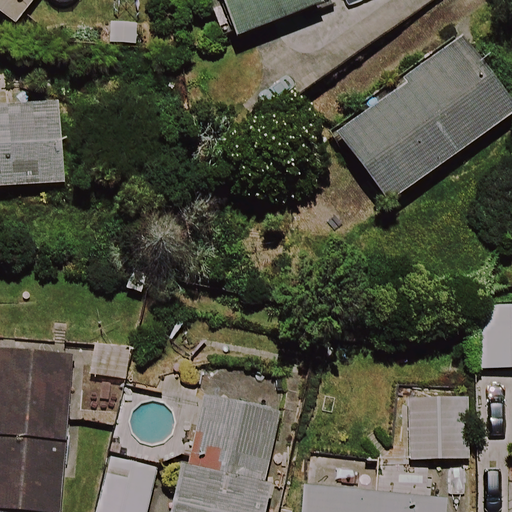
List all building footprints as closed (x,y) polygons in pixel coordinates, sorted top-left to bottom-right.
[(35,0),(0,0),(0,19),(15,30),(35,0)] [(201,0),(222,49),(323,8),(319,0),(201,0)] [(511,120),(459,47),(332,139),(384,211),(511,120)] [(2,111),(1,90),(0,89),(0,194),(58,192),(54,109),(2,111)] [(511,373),(511,309),(481,309),(480,373),(511,373)] [(0,511),(50,511),(71,368),(0,358),(0,511)] [(466,464),(467,398),(404,398),(404,464),(466,464)] [(260,511),(272,413),(197,405),(188,476),(173,474),(168,511),(260,511)] [(144,511),(153,473),(104,462),(93,511),(144,511)] [(440,511),(441,505),(299,493),(297,511),(440,511)]
